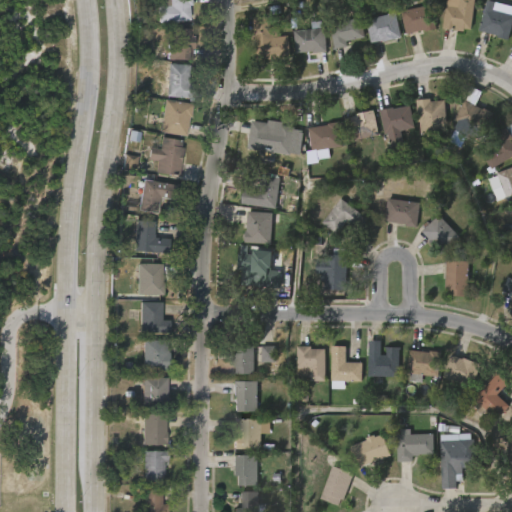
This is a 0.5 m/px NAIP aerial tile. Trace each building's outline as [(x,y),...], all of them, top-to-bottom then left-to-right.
[(190,20),(157,22),(156,6),(169,5),(168,0),(191,0),(192,4),(189,5),(190,20)] [(408,0),(413,0),(415,8),(428,5),(433,28),(405,34),(400,11),(405,10),(403,1),(408,0)] [(472,0),(470,30),(462,29),(462,32),(442,30),(445,0),(472,0)] [(486,0),(511,6),(511,22),(507,40),(477,31),(486,0)] [(395,39),(369,43),(364,20),(394,13),(399,38),(395,39)] [(268,16),(269,27),(277,26),(278,37),(286,36),(288,57),(255,60),(251,18),(268,16)] [(392,23),(397,45),(423,39),(419,17),(392,23)] [(336,48),(333,49),(328,25),(358,19),(362,37),(344,41),(345,47),(336,48)] [(392,48),(386,23),(357,30),(362,55),(392,48)] [(192,28),(192,35),(194,35),(194,49),(187,49),(187,60),(166,60),(166,43),(172,43),(172,28),(192,28)] [(324,52),(294,53),(292,31),(323,28),(324,52)] [(259,47),(258,30),(245,30),(247,68),(280,67),(280,47),(259,47)] [(339,58),(338,51),(354,49),(352,32),(321,36),(324,60),(339,58)] [(158,70),(183,71),(184,40),(159,39),(158,70)] [(286,63),(316,63),(316,40),(285,40),(286,63)] [(511,41),(502,60),(511,65),(511,41)] [(193,91),(193,97),(165,96),(167,63),(190,64),(189,84),(193,84),(193,91)] [(178,75),(157,75),(157,108),(177,108),(178,75)] [(193,102),(191,116),(189,116),(187,135),(160,131),(165,98),(193,102)] [(429,99),(429,102),(443,101),(446,133),(419,135),(418,122),(416,122),(415,100),(429,99)] [(475,107),(482,110),(482,108),(492,113),(481,136),(467,129),(463,136),(453,130),(456,123),(452,121),(462,100),(475,107)] [(408,106),(413,128),(399,131),(402,146),(389,149),(386,134),(383,135),(378,111),(408,106)] [(377,133),(347,140),(342,117),(354,115),(353,113),(372,109),(377,133)] [(409,144),(437,143),(436,110),(408,111),(409,144)] [(150,144),(178,147),(181,114),(154,111),(150,144)] [(372,121),(378,158),(394,156),(391,141),(405,139),(401,116),(372,121)] [(266,126),(279,128),(280,124),(293,126),(289,154),(245,147),(250,119),(267,122),(266,126)] [(317,151),(310,152),(307,129),(326,126),(326,124),(337,122),(341,147),(317,151)] [(369,146),(364,122),(335,128),(340,152),(369,146)] [(511,157),(493,169),(486,156),(496,150),(489,138),(508,127),(511,133),(511,157)] [(238,159),(281,166),(285,139),(243,132),(238,159)] [(301,137),(304,170),(320,169),(319,159),(333,158),(330,134),(301,137)] [(183,148),(178,176),(155,172),(157,161),(147,159),(149,147),(158,149),(160,137),(181,141),(180,147),(183,148)] [(480,178),(510,166),(499,139),(483,146),(487,158),(474,163),(480,178)] [(128,167),(115,165),(113,177),(127,179),(128,167)] [(511,200),(507,203),(495,174),(511,167),(511,200)] [(278,179),(274,210),(239,205),(241,190),(257,192),(259,176),(278,179)] [(178,185),(175,200),(161,198),(158,213),(139,210),(144,180),(178,185)] [(129,215),(149,216),(150,195),(129,195),(129,215)] [(366,220),(357,232),(344,222),(334,235),(320,224),(339,199),(366,220)] [(418,203),(415,227),(383,222),(386,199),(418,203)] [(404,239),(410,217),(381,208),(375,230),(404,239)] [(338,232),(348,239),(356,227),(330,209),(313,234),(329,245),(338,232)] [(271,214),(269,243),(244,242),(246,213),(271,214)] [(458,238),(441,254),(422,230),(437,216),(458,238)] [(167,237),(167,253),(131,250),(132,221),(153,222),(152,236),(167,237)] [(262,255),(263,223),(237,222),(236,254),(262,255)] [(432,263),(449,248),(429,226),(412,242),(432,263)] [(124,262),(158,262),(158,248),(144,248),(144,235),(125,235),(124,262)] [(345,248),(345,290),(322,289),(322,280),(320,280),(320,273),(314,273),(314,259),(323,259),(323,253),(332,253),(332,248),(345,248)] [(263,254),(262,266),(260,266),(258,286),(244,285),(245,268),(236,267),(237,252),(263,254)] [(468,260),(467,296),(446,295),(447,288),(444,288),(445,260),(468,260)] [(159,276),(159,283),(161,283),(161,293),(134,293),(134,263),(159,263),(159,276)] [(314,301),(339,301),(338,267),(307,267),(307,285),(313,285),(314,301)] [(457,307),(458,272),(437,271),(436,306),(457,307)] [(127,305),(151,305),(152,275),(128,274),(127,305)] [(511,278),(511,312),(508,311),(511,302),(511,294),(501,289),(507,276),(511,278)] [(492,302),(507,308),(501,321),(511,325),(511,293),(499,288),(492,302)] [(159,312),(159,320),(167,320),(167,332),(137,332),(137,301),(159,301),(159,312)] [(130,342),(158,342),(158,332),(153,332),(153,313),(130,312),(130,342)] [(168,346),(168,351),(170,351),(169,370),(143,370),(143,339),(168,339),(168,346)] [(253,345),(253,374),(234,374),(234,366),(231,366),(231,352),(233,352),(234,345),(253,345)] [(309,345),(309,348),(323,348),(324,381),(309,381),(309,377),(296,377),(295,345),(309,345)] [(344,346),(344,362),(361,362),(360,381),(344,381),(344,388),(331,388),(331,380),(329,380),(330,345),(344,346)] [(399,347),(399,376),(367,376),(367,354),(385,354),(385,350),(383,350),(383,346),(399,347)] [(421,351),(437,351),(434,376),(421,375),(421,382),(408,380),(409,373),(404,372),(407,349),(421,351)] [(159,351),(134,350),(133,380),(158,381),(159,351)] [(460,358),(462,357),(480,364),(470,389),(441,377),(450,354),(460,358)] [(252,373),(265,374),(266,357),(252,356),(252,373)] [(245,385),(244,357),(224,357),(225,385),(245,385)] [(335,392),(353,392),(353,373),(336,372),(337,357),(323,357),(322,399),(335,400),(335,392)] [(316,358),(288,358),(288,390),(316,390),(316,358)] [(359,386),(390,387),(390,358),(377,358),(377,366),(359,365),(359,386)] [(459,395),(464,371),(441,366),(436,390),(459,395)] [(508,405),(496,419),(485,409),(481,413),(471,404),(474,399),(473,398),(496,373),(507,382),(496,394),(508,405)] [(165,402),(139,402),(139,377),(165,377),(165,402)] [(256,381),(256,411),(233,411),(233,395),(231,395),(231,380),(256,381)] [(132,389),(133,415),(157,415),(157,388),(132,389)] [(224,422),(247,422),(248,392),(224,392),(224,422)] [(164,432),(164,445),(140,444),(141,413),(164,414),(164,432)] [(259,449),(231,448),(232,436),(237,436),(237,418),(269,419),(268,434),(260,434),(259,449)] [(155,456),(156,428),(133,428),(133,455),(155,456)] [(400,461),(395,461),(395,434),(432,433),(432,453),(417,454),(417,455),(411,456),(411,461),(400,461)] [(469,433),(470,439),(473,439),(474,450),(478,450),(478,458),(476,458),(476,467),(461,467),(462,480),(455,481),(455,488),(441,488),(439,434),(469,433)] [(381,434),(389,455),(356,467),(348,446),(365,439),(364,437),(373,434),(373,436),(381,434)] [(424,444),(401,445),(401,440),(388,440),(389,472),(404,472),(404,466),(424,465),(424,444)] [(341,456),(349,478),(382,466),(374,444),(341,456)] [(511,482),(511,448),(497,452),(504,484),(511,482)] [(166,459),(166,461),(162,461),(160,482),(141,481),(141,450),(166,451),(166,459)] [(256,454),(255,485),(234,485),(234,475),(230,475),(231,454),(256,454)] [(134,493),(155,492),(154,471),(158,471),(158,461),(133,462),(134,493)] [(348,483),(342,500),(339,499),(337,505),(319,499),(331,465),(352,473),(348,483)] [(248,466),(223,466),(223,487),(227,487),(227,496),(248,496),(248,466)] [(159,498),(159,504),(165,504),(165,511),(141,511),(141,489),(159,489),(159,498)] [(257,491),(257,504),(264,504),(264,511),(232,511),(233,508),(239,508),(239,491),(257,491)]
